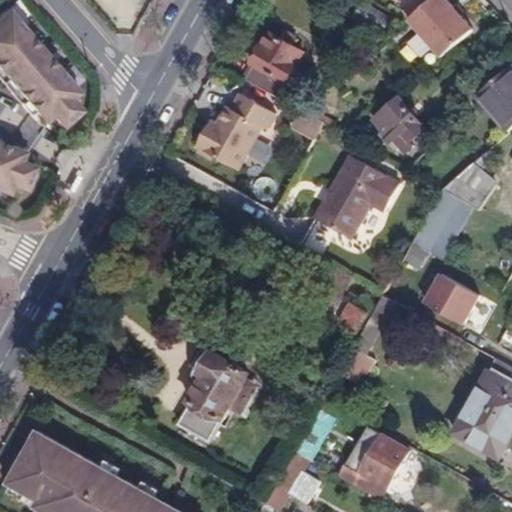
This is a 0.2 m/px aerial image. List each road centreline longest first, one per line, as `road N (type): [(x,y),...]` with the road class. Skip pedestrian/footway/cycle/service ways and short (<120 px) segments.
road 1 (secondary): [(149,103),(54,269)]
road 2 (residential): [(149,103),(58,0)]
